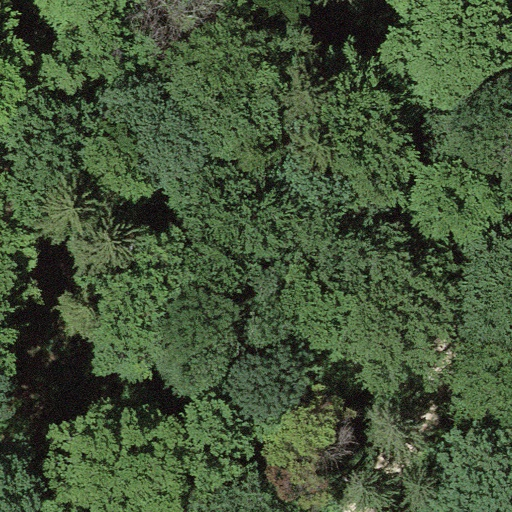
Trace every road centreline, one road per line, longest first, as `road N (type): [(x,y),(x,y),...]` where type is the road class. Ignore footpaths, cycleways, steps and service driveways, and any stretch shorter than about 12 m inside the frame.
road 1 (track): [(357,511),(413,433),(486,277),(511,135)]
road 2 (track): [(0,281),(39,96),(41,0)]
